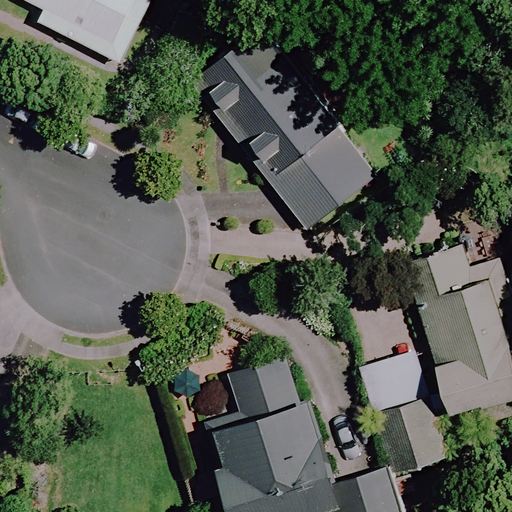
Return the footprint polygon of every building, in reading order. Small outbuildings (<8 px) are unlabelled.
[(27,0),(43,8),(36,22),(121,63),(151,0),(27,0)] [(251,37),(187,95),(306,230),(371,172),(251,37)] [(473,263),(463,229),(396,250),(446,410),(511,390),(511,277),(505,254),(473,263)] [(416,346),(362,363),(396,471),(449,455),(416,346)] [(300,402),(287,357),(224,376),(235,412),(204,422),(231,511),(321,511),(330,510),(330,511),(402,511),(389,466),(341,481),(316,397),(300,402)]
